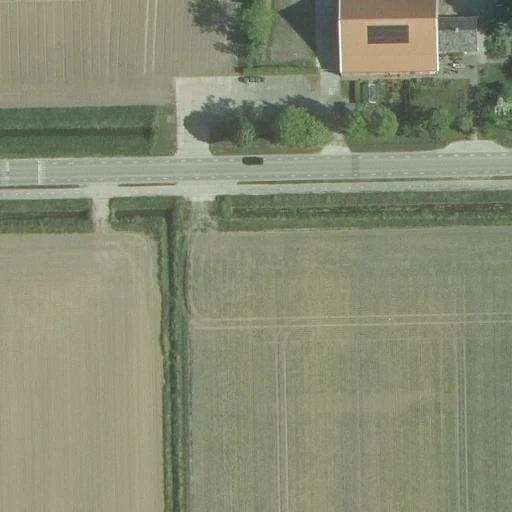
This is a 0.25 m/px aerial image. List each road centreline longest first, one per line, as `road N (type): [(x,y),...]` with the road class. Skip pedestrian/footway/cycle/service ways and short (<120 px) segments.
road 1 (tertiary): [(511,164),(0,174)]
road 2 (track): [(194,170),(193,94),(334,92)]
